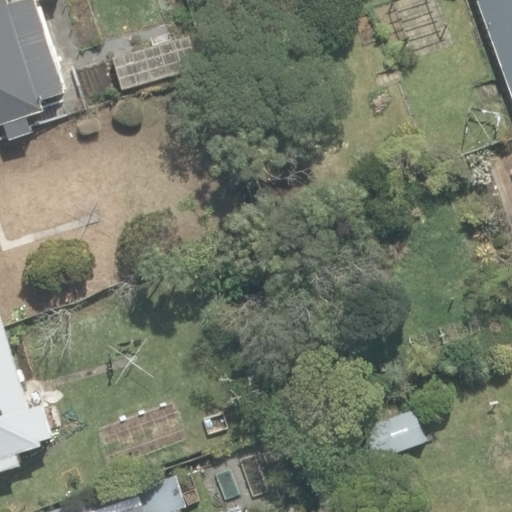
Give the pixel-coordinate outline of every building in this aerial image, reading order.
[(0,0),(0,125),(51,110),(48,100),(72,92),(43,0),(26,0),(17,3),(16,0),(0,0)] [(511,0),(480,0),(511,86),(511,0)] [(268,168),(280,206),(312,196),(300,159),(268,168)] [(0,466),(1,471),(27,463),(23,451),(49,443),(48,440),(61,436),(49,401),(37,405),(0,288),(0,466)] [(175,511),(191,507),(180,473),(142,486),(140,480),(50,510),(50,511),(175,511)]
